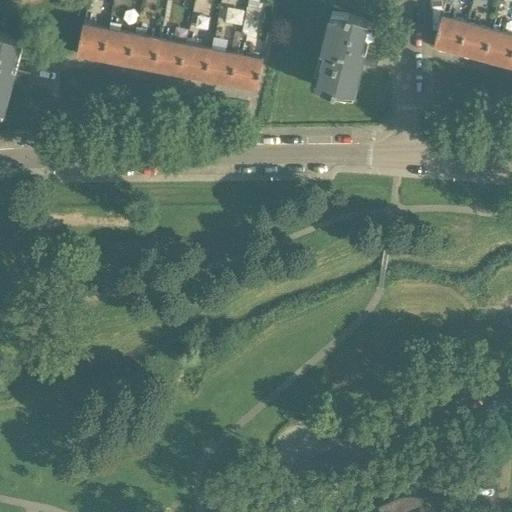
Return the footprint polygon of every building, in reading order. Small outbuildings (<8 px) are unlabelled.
[(259,0),(248,0),(247,7),(258,9),(259,0)] [(326,53),(317,87),(336,95),(337,91),(355,93),(363,64),(371,66),(373,65),(374,60),(375,60),(376,55),(366,52),(366,50),(362,49),(369,23),(348,15),(347,19),(331,18),(322,51),(326,53)] [(460,52),(468,22),(442,15),(434,45),(460,52)] [(468,22),(460,52),(485,59),(493,29),(468,22)] [(104,59),(110,28),(84,23),(78,54),(104,59)] [(110,28),(104,59),(130,64),(135,33),(110,28)] [(510,66),(511,59),(511,33),(493,29),(485,59),(510,66)] [(0,109),(6,110),(17,68),(13,66),(20,40),(0,32),(0,109)] [(135,33),(130,64),(155,69),(161,38),(135,33)] [(161,38),(155,69),(180,73),(186,43),(161,38)] [(186,43),(180,73),(206,78),(212,47),(186,43)] [(212,47),(206,78),(231,83),(237,52),(212,47)] [(237,52),(231,83),(258,88),(263,57),(237,52)] [(30,81),(32,69),(18,67),(16,79),(30,81)] [(386,502),(391,511),(419,511),(421,496),(417,495),(412,495),(407,495),(402,496),(397,497),(392,499),(388,501),(386,502)] [(421,496),(419,511),(443,511),(445,499),(421,496)] [(366,511),(391,511),(386,502),(366,511)]
